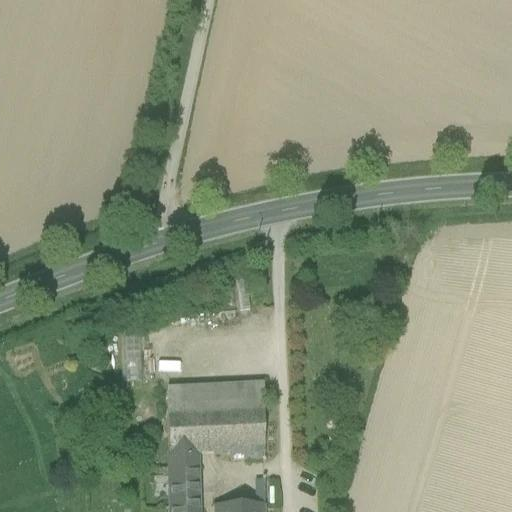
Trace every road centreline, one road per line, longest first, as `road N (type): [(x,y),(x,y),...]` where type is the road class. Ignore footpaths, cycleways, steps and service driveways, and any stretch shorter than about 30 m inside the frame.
road 1 (tertiary): [(511,185),(326,203),(159,244)]
road 2 (track): [(291,511),(276,214)]
road 3 (residential): [(215,0),(159,244)]
road 4 (tertiary): [(159,244),(0,306)]
